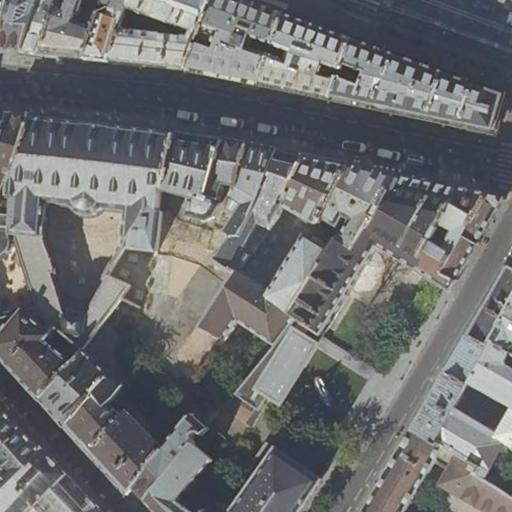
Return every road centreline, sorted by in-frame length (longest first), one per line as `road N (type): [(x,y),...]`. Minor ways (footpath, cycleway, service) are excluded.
road 1 (residential): [(0,86),(179,102),(511,164)]
road 2 (residential): [(511,220),(337,511)]
road 3 (residential): [(123,511),(0,380)]
